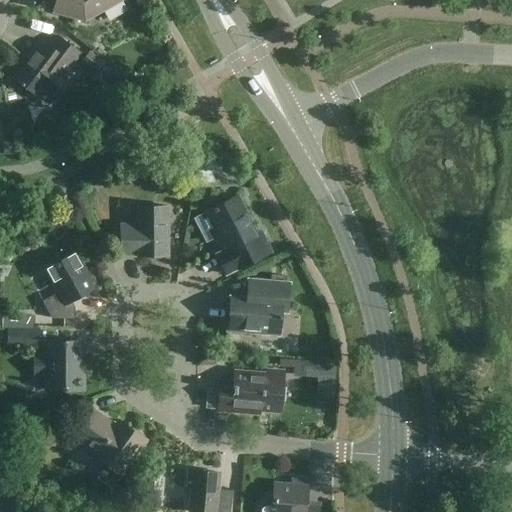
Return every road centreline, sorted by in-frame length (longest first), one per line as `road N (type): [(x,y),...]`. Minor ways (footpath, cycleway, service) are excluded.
road 1 (tertiary): [(292,130),(357,253),(385,352),(393,456)]
road 2 (residential): [(292,130),(417,57),(511,55)]
road 3 (residential): [(183,427),(122,388),(122,310),(138,295),(175,295),(187,314)]
road 4 (residential): [(393,456),(212,442),(183,427)]
road 5 (tertiary): [(292,130),(211,0)]
